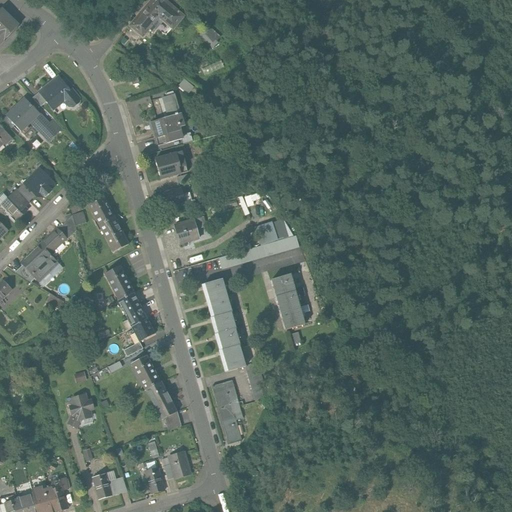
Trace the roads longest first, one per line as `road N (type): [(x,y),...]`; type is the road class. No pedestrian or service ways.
road 1 (residential): [(124,147),(220,485)]
road 2 (residential): [(124,147),(0,266)]
road 3 (residential): [(54,29),(89,61),(124,147)]
